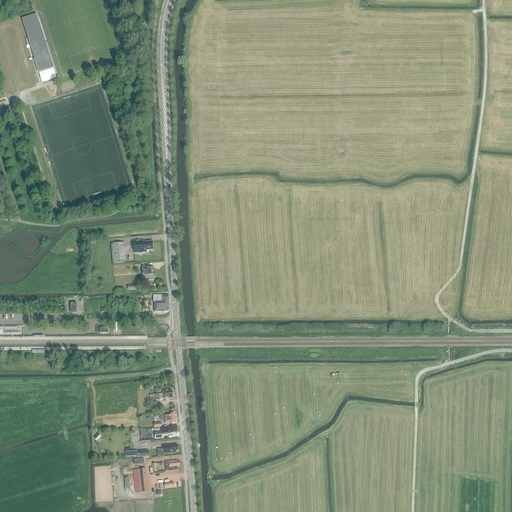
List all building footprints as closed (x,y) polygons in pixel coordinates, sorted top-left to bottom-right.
[(21,19),(38,72),(53,67),(36,14),(21,19)] [(43,81),(41,73),(17,80),(14,69),(6,71),(10,83),(5,84),(8,95),(22,91),(21,88),(43,81)] [(133,241),(134,253),(146,252),(146,250),(152,250),(152,241),(146,242),(146,241),(142,241),(142,240),(133,241)] [(126,263),(124,242),(110,244),(112,264),(126,263)] [(148,281),(149,280),(154,280),(154,277),(155,276),(155,274),(154,273),(154,268),(150,268),(150,266),(147,267),(146,266),(142,266),(142,279),(148,279),(148,281)] [(168,295),(162,295),(153,295),(153,302),(154,302),(154,307),(154,312),(167,312),(168,310),(168,295)] [(173,395),(172,395),(171,391),(162,392),(163,393),(158,394),(158,393),(154,394),(151,395),(149,395),(150,398),(151,402),(155,402),(155,400),(159,400),(159,399),(163,398),(163,399),(172,398),(172,397),(173,397),(173,395)] [(163,415),(164,423),(170,423),(175,423),(175,422),(175,421),(175,420),(174,420),(174,417),(175,416),(174,415),(174,414),(174,413),(169,414),(169,415),(163,415)] [(166,428),(163,428),(162,428),(162,435),(171,434),(171,433),(176,432),(175,427),(166,428)] [(163,445),(164,449),(159,449),(160,454),(176,452),(176,451),(178,450),(177,446),(175,446),(175,445),(172,445),(172,444),(163,445)] [(165,461),(165,466),(166,472),(178,471),(177,466),(180,466),(179,461),(177,462),(177,460),(165,461)] [(146,468),(136,469),(137,483),(147,482),(146,468)]
